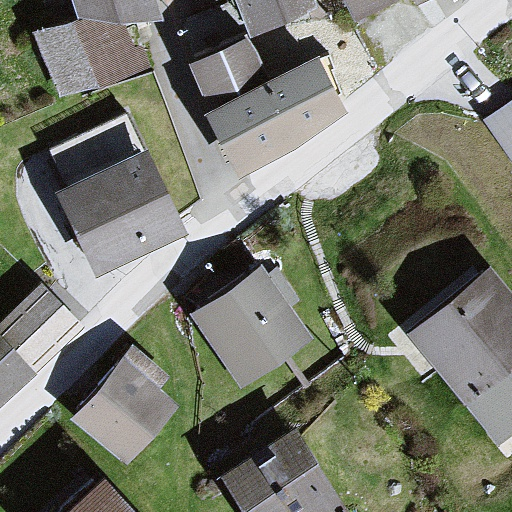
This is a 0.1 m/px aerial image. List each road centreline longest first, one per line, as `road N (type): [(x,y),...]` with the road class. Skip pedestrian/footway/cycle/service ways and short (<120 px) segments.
road 1 (residential): [(511,4),(0,408)]
road 2 (unknown): [(182,56),(235,219)]
